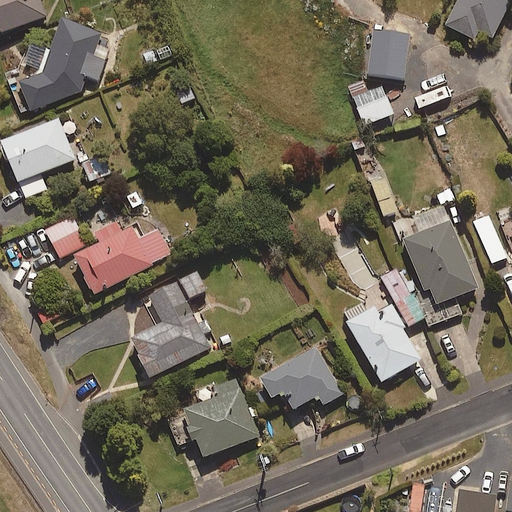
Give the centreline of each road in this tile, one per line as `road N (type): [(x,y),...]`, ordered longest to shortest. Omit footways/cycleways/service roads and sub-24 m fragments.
road 1 (residential): [(511,399),(230,511)]
road 2 (secondary): [(0,376),(91,511)]
